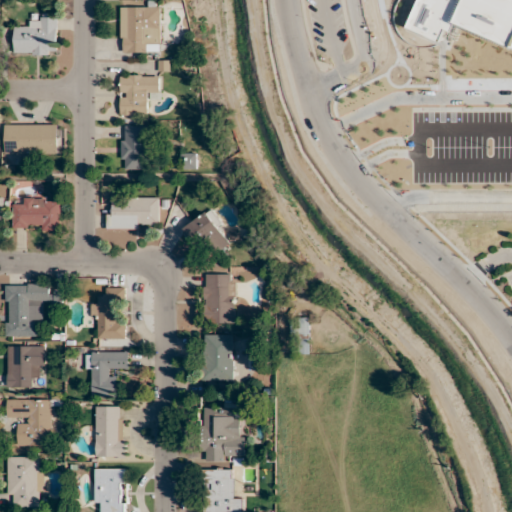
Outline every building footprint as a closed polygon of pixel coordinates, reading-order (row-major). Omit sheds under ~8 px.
[(120,53),(161,53),(161,7),(120,7),(120,53)] [(57,55),(57,17),(28,17),(28,28),(14,28),(14,55),(57,55)] [(120,116),(149,116),(149,94),(159,94),(159,74),(120,74),(120,116)] [(5,154),(57,154),(57,125),(5,125),(5,154)] [(122,126),(122,169),(146,169),(146,126),(122,126)] [(181,153),(181,168),(197,168),(197,153),(181,153)] [(159,197),(108,197),(108,229),(159,229),(159,197)] [(60,231),(60,198),(13,198),(13,231),(60,231)] [(196,246),(205,240),(215,255),(234,242),(211,209),(183,229),(196,246)] [(205,274),(205,324),(236,324),(236,274),(205,274)] [(5,337),(36,337),(36,327),(43,327),(43,303),(62,304),(62,293),(51,293),(52,284),(5,283),(5,337)] [(124,288),(105,288),(105,296),(94,296),(94,317),(97,317),(98,339),(126,339),(126,320),(116,320),(116,300),(124,300),(124,288)] [(291,344),(299,343),(299,355),(310,355),(310,319),(291,319),(291,344)] [(202,380),(233,380),(233,335),(202,335),(202,380)] [(45,346),(7,346),(7,387),(35,387),(35,377),(45,377),(45,346)] [(118,397),(118,372),(129,372),(128,351),(88,352),(88,397),(118,397)] [(17,419),(17,445),(51,446),(51,399),(7,399),(7,419),(17,419)] [(125,457),(125,407),(95,407),(95,457),(125,457)] [(244,460),(245,409),(204,408),(203,459),(244,460)] [(7,457),(7,496),(18,496),(18,507),(44,507),(43,457),(7,457)] [(94,511),(126,511),(126,468),(95,468),(94,511)] [(203,511),(242,511),(243,498),(233,498),(233,469),(203,469),(203,511)]
